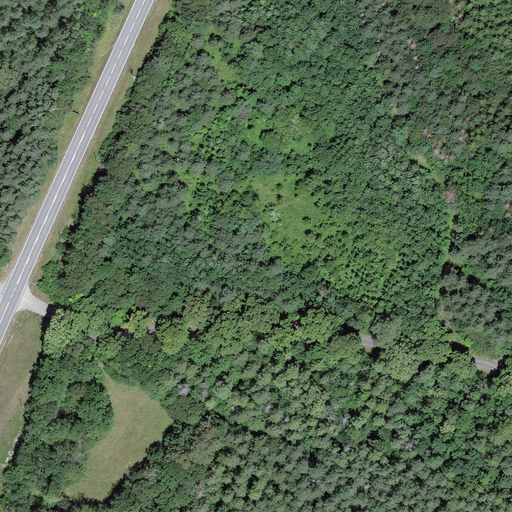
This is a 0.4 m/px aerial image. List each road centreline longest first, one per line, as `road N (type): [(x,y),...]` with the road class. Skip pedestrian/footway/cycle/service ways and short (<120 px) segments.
road 1 (track): [(511,375),(266,326),(149,335),(89,329),(10,299)]
road 2 (secondary): [(0,325),(145,0)]
